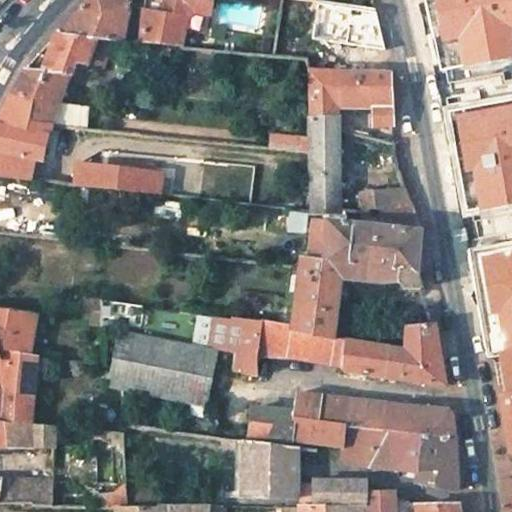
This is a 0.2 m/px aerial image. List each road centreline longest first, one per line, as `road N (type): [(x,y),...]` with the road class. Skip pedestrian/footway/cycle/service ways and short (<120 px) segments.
road 1 (tertiary): [(491,511),(482,419),(398,0)]
road 2 (unknown): [(286,404),(291,378),(478,400)]
road 3 (unknown): [(333,465),(435,496),(490,497)]
